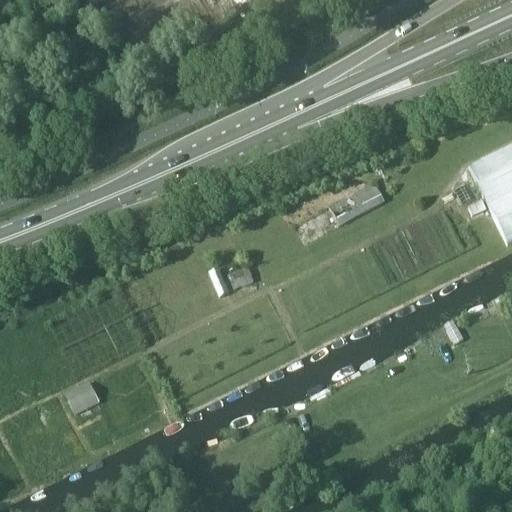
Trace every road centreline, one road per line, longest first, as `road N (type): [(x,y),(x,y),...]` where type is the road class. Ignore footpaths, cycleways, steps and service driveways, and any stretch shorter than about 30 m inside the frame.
road 1 (unclassified): [(0,204),(285,74),(412,0)]
road 2 (primary): [(250,135),(511,16)]
road 3 (primary): [(250,135),(334,120),(511,59)]
road 4 (primary): [(0,241),(250,135)]
road 5 (primary): [(452,0),(322,79),(250,135)]
